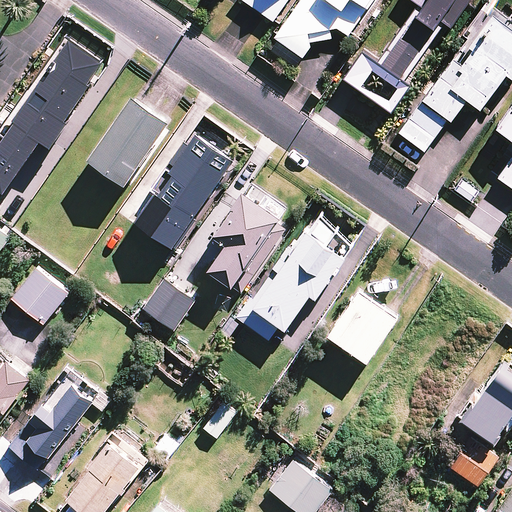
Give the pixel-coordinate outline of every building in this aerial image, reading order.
[(246,0),(274,18),(286,0),(246,0)] [(296,65),(304,55),(315,39),(334,37),(332,27),(335,23),(350,33),(373,0),(301,0),(276,35),(279,37),(272,48),(296,65)] [(413,83),(406,78),(446,21),(453,26),(471,0),(413,0),(419,4),(380,60),(364,49),(344,77),(393,111),(413,83)] [(511,8),(507,15),(495,6),(499,0),(485,0),(464,30),(470,35),(402,129),(426,146),(448,116),(452,120),(470,95),(484,105),(508,71),(511,74),(511,8)] [(91,78),(55,53),(27,92),(50,109),(57,99),(70,108),(91,78)] [(169,118),(135,94),(92,155),(127,179),(169,118)] [(73,134),(44,112),(22,142),(50,164),(73,134)] [(227,165),(189,142),(173,169),(190,180),(177,201),(157,189),(135,225),(164,242),(167,237),(179,244),(227,165)] [(291,220),(246,189),(217,232),(229,240),(211,266),(244,289),(291,220)] [(339,225),(318,210),(241,316),(270,338),(282,321),(287,324),(313,289),(318,293),(347,253),(329,240),(339,225)] [(0,251),(12,236),(0,226),(0,251)] [(69,291),(38,265),(14,295),(45,320),(69,291)] [(196,297),(166,276),(145,306),(176,327),(196,297)] [(399,314),(361,288),(331,331),(369,357),(399,314)] [(242,321),(228,312),(218,329),(232,337),(242,321)] [(511,411),(511,362),(504,357),(466,414),(496,435),(511,411)] [(0,374),(0,419),(33,376),(11,359),(0,374)] [(75,423),(92,401),(102,409),(112,397),(101,389),(72,366),(11,444),(53,477),(88,433),(75,423)] [(237,410),(225,401),(206,425),(218,435),(237,410)] [(104,511),(149,454),(117,429),(69,493),(93,511),(104,511)] [(496,458),(469,438),(451,464),(478,483),(496,458)] [(313,511),(333,487),(294,458),(272,487),(304,511),(313,511)] [(511,511),(511,485),(493,511),(511,511)] [(181,511),(163,497),(151,511),(181,511)]
